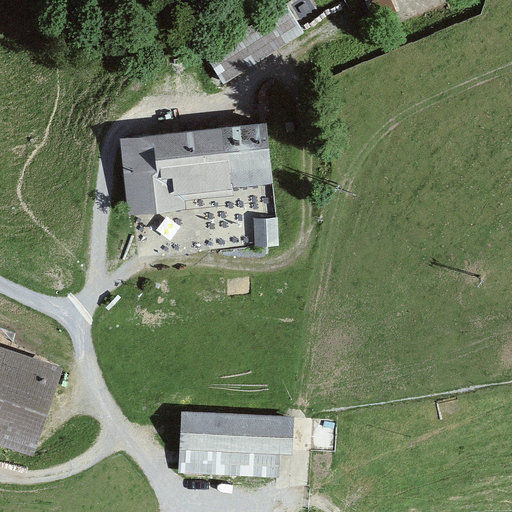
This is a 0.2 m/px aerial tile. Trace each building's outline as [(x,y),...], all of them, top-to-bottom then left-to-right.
[(290,10),(208,61),(225,87),(306,36),(290,10)] [(265,124),(122,141),(131,221),(275,204),(265,124)] [(279,217),(255,218),(257,247),(281,245),(279,217)] [(66,372),(0,351),(0,442),(41,455),(66,372)] [(296,421),(186,415),(182,474),(279,480),(280,459),(294,460),(296,421)]
